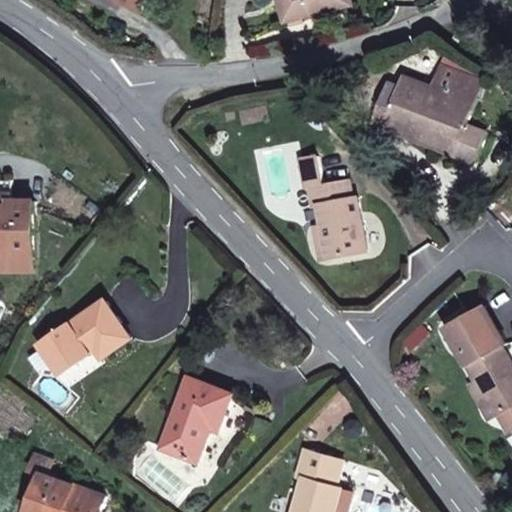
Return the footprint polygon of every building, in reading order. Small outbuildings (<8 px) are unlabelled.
[(129,0),(151,10),(156,0),(129,0)] [(287,0),(294,21),(312,15),(355,0),(287,0)] [(481,87),(444,72),(439,85),(477,98),(481,87)] [(434,98),(438,87),(407,75),(404,83),(391,119),(417,129),(412,140),(480,165),(490,133),(468,125),(472,112),(434,98)] [(392,79),(377,127),(412,140),(417,129),(391,119),(404,83),(392,79)] [(477,98),(439,85),(438,87),(434,98),(472,112),(477,98)] [(351,190),(328,195),(323,165),(305,168),(311,198),(315,197),(317,213),(326,211),(330,235),(335,265),(372,258),(363,205),(354,206),(351,190)] [(0,176),(0,208),(11,208),(11,200),(11,177),(0,176)] [(11,208),(0,208),(0,271),(36,271),(36,200),(11,200),(11,208)] [(327,267),(335,265),(330,235),(321,237),(327,267)] [(118,305),(60,349),(80,374),(113,350),(120,360),(145,341),(118,305)] [(449,333),(484,388),(502,416),(511,410),(511,357),(508,351),(511,347),(511,342),(490,309),(449,333)] [(235,434),(251,396),(206,377),(173,449),(211,465),(224,432),(235,434)] [(484,388),(474,393),(492,422),(502,416),(484,388)] [(511,410),(502,416),(511,433),(511,410)] [(315,480),(307,511),(343,511),(349,488),(357,490),(364,460),(316,449),(309,479),(315,480)] [(120,511),(124,501),(61,478),(48,511),(120,511)]
